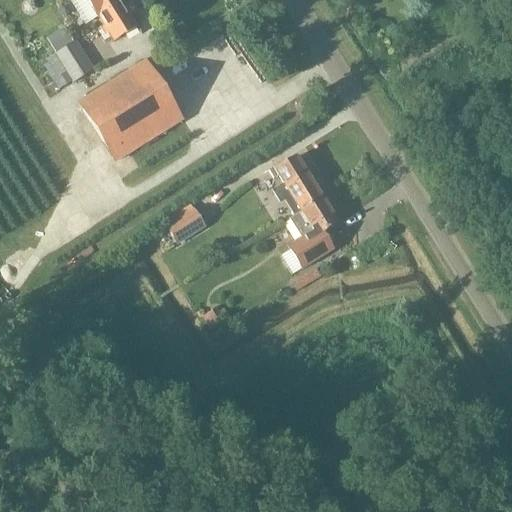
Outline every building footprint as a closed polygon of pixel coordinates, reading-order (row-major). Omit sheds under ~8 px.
[(81,35),(94,30),(82,0),(73,0),(69,2),(81,35)] [(121,3),(125,0),(85,0),(97,18),(98,17),(113,42),(136,27),(121,3)] [(93,71),(92,69),(75,42),(41,64),(58,91),(70,83),(72,85),(93,71)] [(181,121),(144,62),(77,104),(114,163),(129,154),(181,121)] [(321,199),(305,173),(296,158),(274,171),(283,187),(273,193),(278,203),(283,200),(293,216),(294,217),(300,213),(321,199)] [(334,249),(324,233),(337,225),(321,199),(300,213),(294,217),(293,216),(288,220),(300,240),(287,249),(300,270),(334,249)] [(203,229),(192,212),(188,205),(161,222),(176,246),(203,229)]
